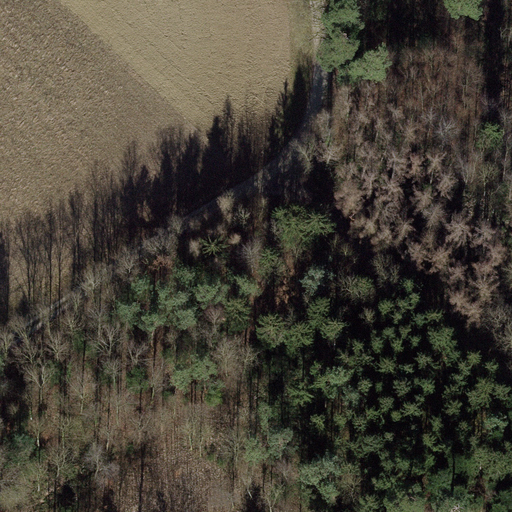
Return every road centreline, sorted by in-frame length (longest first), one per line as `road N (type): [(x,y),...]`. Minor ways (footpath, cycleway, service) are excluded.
road 1 (track): [(318,0),(326,81),(321,127),(0,362)]
road 2 (track): [(511,394),(278,164)]
